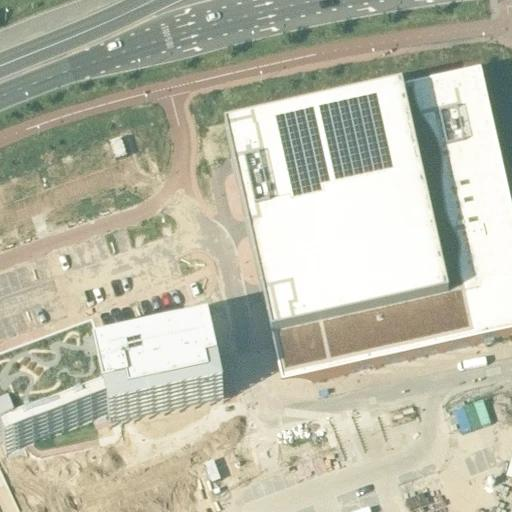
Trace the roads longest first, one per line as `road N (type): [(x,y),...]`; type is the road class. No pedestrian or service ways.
road 1 (primary): [(0,97),(161,40),(321,0)]
road 2 (residential): [(511,368),(256,423)]
road 3 (residential): [(165,196),(212,240),(256,423)]
road 4 (primary): [(124,0),(0,44)]
